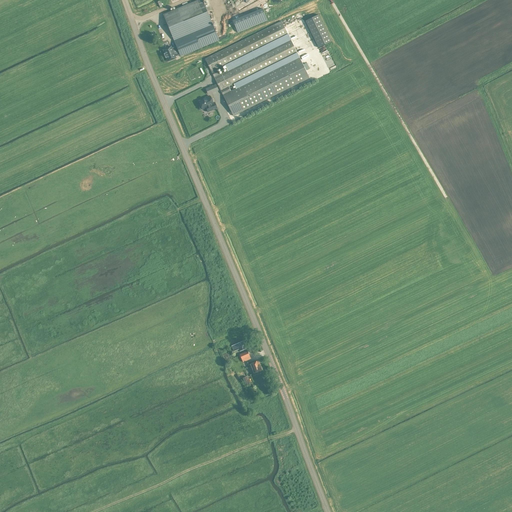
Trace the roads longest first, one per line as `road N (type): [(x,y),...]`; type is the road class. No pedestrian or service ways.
road 1 (tertiary): [(328,511),(124,0)]
road 2 (track): [(296,429),(93,511)]
